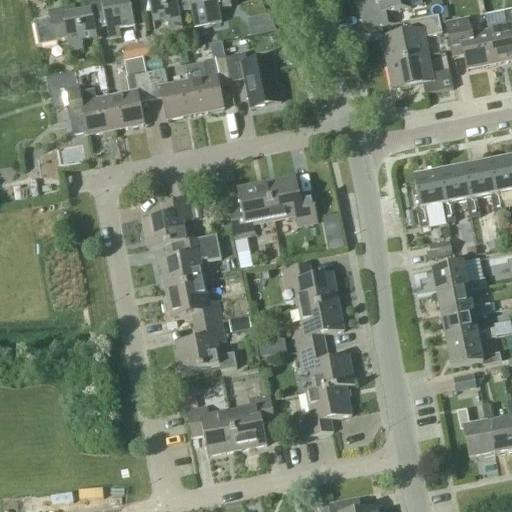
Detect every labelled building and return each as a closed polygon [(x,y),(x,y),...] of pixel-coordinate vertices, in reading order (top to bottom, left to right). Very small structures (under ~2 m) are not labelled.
[(96,0),(88,2),(90,14),(91,14),(95,32),(106,30),(109,42),(121,40),(120,32),(135,29),(130,2),(114,5),(113,0),(96,0)] [(179,15),(190,13),(191,13),(188,0),(147,0),(153,25),(168,22),(170,30),(182,28),(179,15)] [(188,0),(191,13),(190,13),(192,22),(208,18),(209,27),(221,24),(219,12),(231,9),(229,0),(188,0)] [(411,11),(409,0),(371,0),(359,3),(365,32),(393,27),(390,15),(411,11)] [(44,46),(56,44),(68,41),(71,54),(83,52),(82,43),(97,41),(95,32),(91,14),(90,14),(76,17),(75,8),(50,13),(52,21),(40,23),(44,46)] [(506,30),(490,33),(496,67),(511,63),(511,12),(503,14),(506,30)] [(383,40),(388,66),(429,58),(425,40),(443,36),(439,17),(410,23),(412,34),(383,40)] [(276,33),(268,19),(250,23),(253,38),(276,33)] [(468,72),(496,67),(490,33),(471,37),(467,21),(446,25),(452,53),(464,50),(468,72)] [(225,60),(230,85),(244,82),(250,111),(281,105),(272,60),(247,65),(245,56),(225,60)] [(425,97),(452,92),(448,73),(432,76),(429,58),(388,66),(393,92),(423,86),(425,97)] [(206,80),(188,84),(195,118),(223,112),(219,90),(231,88),(230,85),(225,60),(203,64),(206,80)] [(139,105),(151,103),(145,76),(144,76),(141,61),(124,64),(127,79),(125,80),(128,96),(109,99),(115,133),(144,128),(139,105)] [(164,72),(145,76),(151,103),(162,101),(167,123),(195,118),(188,84),(167,88),(164,72)] [(79,95),(78,89),(82,88),(80,74),(63,78),(72,126),(84,124),(87,139),(115,133),(109,99),(96,102),(94,92),(79,95)] [(495,197),(492,198),(495,215),(504,213),(501,196),(511,193),(511,161),(489,166),(495,197)] [(476,201),(492,198),(495,197),(489,166),(464,171),(470,202),(467,202),(470,220),(479,218),(476,201)] [(470,202),(464,171),(439,176),(445,207),(442,207),(446,225),(454,223),(451,205),(467,202),(470,202)] [(426,210),(442,207),(445,207),(439,176),(415,181),(421,211),(418,212),(422,229),(429,228),(426,210)] [(269,185),(277,224),(296,220),(297,228),(318,224),(313,198),(301,200),(297,180),(269,185)] [(254,228),(277,224),(269,185),(237,191),(241,212),(230,214),(235,241),(256,237),(254,228)] [(152,252),(176,247),(176,245),(190,242),(186,221),(195,220),(191,199),(163,203),(166,218),(146,222),(152,252)] [(201,209),(193,210),(195,219),(203,218),(201,209)] [(205,239),(190,242),(176,245),(176,247),(179,258),(162,262),(167,291),(205,283),(201,262),(206,261),(207,264),(220,262),(216,238),(205,240),(205,239)] [(343,238),(329,240),(331,252),(345,250),(343,238)] [(449,245),(428,249),(431,262),(451,258),(449,245)] [(432,272),(437,297),(469,291),(469,294),(487,290),(485,281),(468,285),(464,265),(432,272)] [(295,292),(298,311),(337,304),(332,276),(311,279),(309,267),(281,272),(285,293),(295,292)] [(191,317),(193,328),(222,323),(218,301),(209,303),(205,283),(167,291),(173,321),(191,317)] [(473,309),(469,294),(469,291),(437,297),(442,321),(474,315),(474,319),(492,315),(490,306),(473,309)] [(295,334),(299,355),(326,349),(323,337),(343,334),(337,304),(298,311),(303,332),(295,334)] [(248,307),(252,321),(259,320),(256,305),(248,307)] [(442,321),(447,346),(479,340),(479,343),(497,340),(495,331),(477,334),(474,319),(474,315),(442,321)] [(228,323),(230,335),(250,331),(248,319),(228,323)] [(226,343),(222,323),(193,328),(194,341),(178,344),(184,375),(222,368),(223,373),(239,370),(235,354),(220,357),(218,345),(226,343)] [(482,359),(479,343),(479,340),(447,346),(452,371),(483,365),(483,368),(501,365),(500,355),(482,359)] [(346,390),(354,388),(348,359),(328,363),(326,349),(299,355),(303,376),(310,375),(314,395),(315,394),(315,395),(345,389),(346,390)] [(472,378),(452,382),(455,395),(475,391),(472,378)] [(351,418),(346,390),(345,389),(315,395),(315,394),(314,395),(307,396),(311,417),(302,419),(306,440),(332,435),(329,423),(351,418)] [(231,413),(238,453),(268,447),(264,427),(276,424),(271,397),(250,401),(252,409),(231,413)] [(496,457),(511,453),(511,420),(511,421),(495,424),(492,407),(482,409),(486,426),(489,425),(496,457)] [(209,458),(238,453),(231,413),(210,417),(209,410),(188,414),(193,441),(205,438),(209,458)] [(489,425),(486,426),(469,429),(466,412),(458,414),(461,432),(464,431),(470,462),(496,457),(489,425)] [(380,511),(372,511),(354,511),(353,503),(330,508),(330,511),(380,511)]
